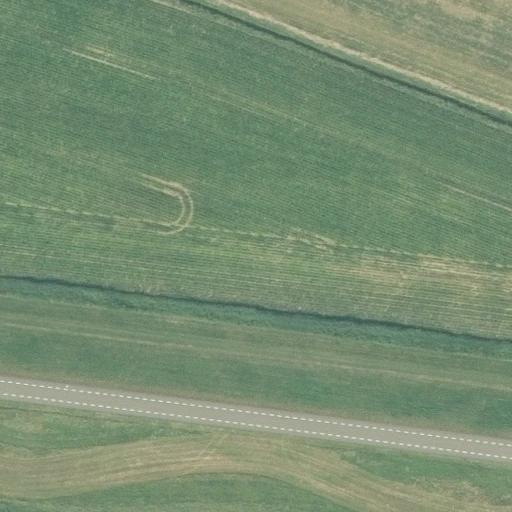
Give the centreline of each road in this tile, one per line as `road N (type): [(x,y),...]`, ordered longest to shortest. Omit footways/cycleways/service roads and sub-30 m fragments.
road 1 (track): [(511,387),(0,319)]
road 2 (tertiary): [(511,452),(0,388)]
